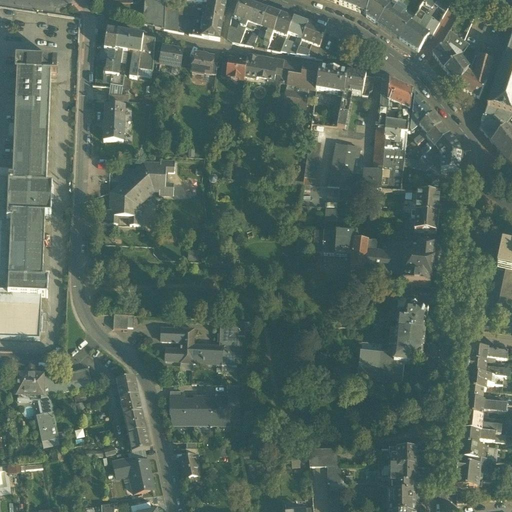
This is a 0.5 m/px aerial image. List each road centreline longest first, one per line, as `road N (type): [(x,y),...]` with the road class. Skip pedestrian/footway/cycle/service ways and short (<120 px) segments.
road 1 (residential): [(88,20),(77,291),(98,335)]
road 2 (residential): [(88,20),(361,72),(397,62)]
road 3 (secondary): [(471,205),(440,511)]
road 4 (residential): [(98,335),(129,357),(149,388),(175,511)]
road 5 (secondary): [(282,0),(397,62)]
road 6 (residential): [(467,141),(511,19)]
